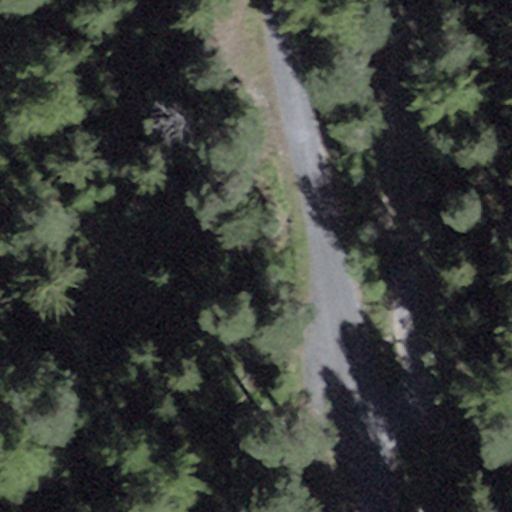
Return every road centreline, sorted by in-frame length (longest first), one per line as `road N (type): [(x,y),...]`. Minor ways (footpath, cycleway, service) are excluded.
road 1 (track): [(268,0),(368,412)]
road 2 (track): [(368,412),(324,194),(370,0)]
